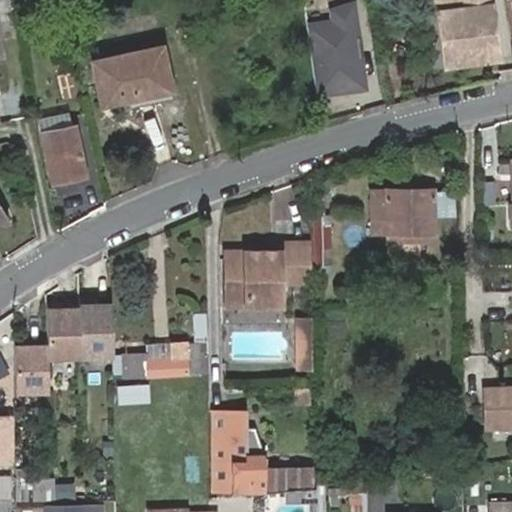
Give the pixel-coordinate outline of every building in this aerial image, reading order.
[(330,18),(305,22),(317,97),(367,89),(357,0),(353,0),(328,8),(330,18)] [(436,13),(444,68),(497,60),(489,0),(462,0),(462,1),(466,0),(471,0),(473,8),(436,13)] [(135,101),(170,95),(161,49),(91,63),(99,103),(131,98),(135,101)] [(38,123),(40,134),(67,128),(65,117),(52,120),(38,123)] [(67,128),(40,134),(49,183),(85,174),(75,127),(67,128)] [(385,242),(394,242),(393,232),(426,232),(427,241),(432,240),(432,213),(431,189),(368,190),(371,233),(386,233),(385,242)] [(321,191),(314,191),(316,256),(331,255),(330,220),(322,221),(321,191)] [(393,232),(394,242),(427,241),(426,232),(393,232)] [(312,284),(312,266),(311,248),(279,249),(279,254),(257,254),(257,262),(247,262),(247,254),(223,254),(223,310),(280,309),(280,285),(312,284)] [(313,320),(299,320),(300,341),(313,340),(313,320)] [(22,331),(21,345),(30,345),(30,332),(22,331)] [(110,356),(110,351),(89,351),(90,335),(30,332),(30,345),(21,345),(21,364),(31,364),(30,378),(48,379),(49,366),(89,367),(88,385),(111,386),(111,376),(110,356)] [(180,338),(169,338),(169,353),(144,355),(144,350),(124,351),(125,356),(125,372),(141,371),(141,377),(200,373),(197,336),(180,338)] [(169,338),(144,339),(144,350),(144,355),(169,353),(169,338)] [(313,340),(300,341),(300,367),(314,367),(313,340)] [(125,356),(110,356),(111,376),(141,377),(141,371),(125,372),(125,356)] [(149,380),(119,381),(120,398),(151,396),(149,380)] [(511,383),(483,385),(485,430),(511,428),(511,383)] [(230,456),(229,457),(233,457),(234,483),(263,481),(263,486),(285,487),(286,482),(312,483),(312,466),(267,466),(267,457),(249,457),(250,431),(249,408),(229,407),(229,416),(214,416),(215,455),(230,456)] [(11,415),(0,415),(0,464),(11,465),(11,415)] [(230,485),(229,457),(230,456),(215,455),(215,483),(230,485)] [(49,477),(13,476),(13,497),(53,499),(54,483),(49,482),(49,477)] [(0,479),(0,489),(10,489),(10,479),(0,479)] [(68,484),(54,483),(53,499),(67,499),(68,484)] [(67,499),(90,500),(90,485),(68,484),(67,499)] [(10,511),(10,489),(0,489),(0,511),(10,511)] [(316,511),(317,489),(280,489),(280,500),(303,500),(302,511),(316,511)] [(366,489),(351,490),(352,510),(358,510),(358,508),(367,508),(366,489)] [(109,511),(110,504),(89,502),(67,501),(53,501),(41,500),(40,511),(109,511)] [(511,511),(511,500),(487,501),(486,511),(511,511)]
